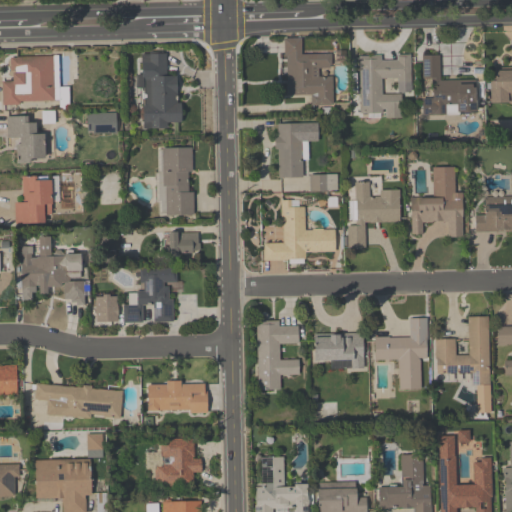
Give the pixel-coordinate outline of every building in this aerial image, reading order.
[(284,38),(301,38),(301,54),(330,53),(331,69),(319,69),(318,78),(331,77),(332,106),(311,107),(310,95),(287,95),(284,38)] [(140,54),(165,53),(166,76),(177,76),(179,123),(166,124),(166,128),(143,129),(140,54)] [(423,55),(439,54),(439,80),(475,80),(478,111),(423,116),(423,98),(431,99),(430,78),(422,78),(423,55)] [(358,56),(411,55),(410,85),(397,86),(396,79),(383,79),(383,94),(400,95),(401,119),(361,115),(358,56)] [(14,58),(52,56),(54,100),(3,105),(2,81),(18,80),(18,89),(24,89),(24,78),(21,71),(15,69),(14,58)] [(511,102),(488,104),(489,68),(511,67),(511,102)] [(85,114),(115,112),(115,132),(92,133),(91,130),(85,130),(85,114)] [(7,117),(28,116),(28,123),(35,122),(35,133),(45,134),(46,159),(32,159),(32,164),(16,164),(16,144),(19,144),(19,138),(7,138),(7,117)] [(316,122),(317,140),(301,141),(301,177),(278,178),(276,148),(273,148),(272,137),(276,137),(276,123),(316,122)] [(159,149),(191,147),(193,215),(165,217),(159,149)] [(453,166),(454,192),(461,192),(461,236),(446,237),(446,220),(421,221),(421,234),(410,235),(408,198),(432,198),(431,167),(453,166)] [(309,192),(337,192),(337,175),(309,175),(309,192)] [(24,177),(49,180),(52,214),(37,216),(36,225),(16,225),(15,203),(23,202),(24,177)] [(398,189),(399,221),(364,223),(364,248),(347,248),(345,226),(355,225),(353,182),(368,181),(368,196),(379,195),(378,190),(398,189)] [(333,229),(334,251),(304,252),(305,259),(263,259),(262,243),(282,243),(280,200),(290,200),(290,206),(303,206),(303,230),(333,229)] [(511,204),(511,231),(475,231),(474,215),(482,215),(481,211),(485,211),(485,205),(511,204)] [(166,232),(176,232),(176,233),(196,233),(197,243),(198,243),(199,252),(176,253),(176,257),(166,258),(166,232)] [(79,253),(80,281),(82,281),(83,302),(63,301),(63,283),(60,283),(60,286),(46,287),(46,293),(38,293),(37,285),(34,285),(34,292),(30,292),(30,299),(20,300),(20,292),(19,246),(30,245),(30,258),(36,258),(36,256),(63,256),(64,254),(79,253)] [(138,269),(175,269),(175,282),(163,282),(163,286),(167,286),(168,299),(171,299),(173,323),(152,322),(152,304),(136,304),(136,291),(143,291),(142,282),(138,282),(138,269)] [(115,296),(116,321),(95,322),(94,297),(101,297),(101,295),(107,294),(107,296),(115,296)] [(485,316),(489,411),(475,412),(474,372),(436,372),(434,339),(454,338),(454,354),(467,354),(466,316),(485,316)] [(426,317),(425,359),(418,359),(419,388),(397,389),(397,358),(374,359),(373,336),(407,335),(407,318),(426,317)] [(254,320),(278,320),(277,325),(297,325),(297,344),(278,344),(279,360),(296,359),(296,374),(279,375),(279,389),(257,389),(254,320)] [(511,376),(504,376),(502,361),(511,360),(511,343),(496,343),(495,326),(511,326),(511,376)] [(361,367),(328,368),(328,360),(312,360),(312,335),(328,336),(328,333),(338,333),(338,336),(348,336),(349,331),(360,331),(361,367)] [(0,365),(15,365),(16,395),(0,395),(0,365)] [(36,384),(122,391),(118,418),(46,414),(47,400),(34,400),(36,384)] [(147,385),(204,384),(206,413),(147,411),(147,385)] [(101,456),(101,436),(87,436),(87,456),(101,456)] [(481,457),(489,457),(488,511),(472,511),(472,506),(455,507),(455,511),(438,511),(436,436),(452,436),(453,484),(473,483),(472,462),(479,462),(481,457)] [(160,440),(193,439),(193,459),(199,459),(201,472),(191,473),(192,487),(156,488),(155,467),(162,467),(160,440)] [(507,441),(511,440),(511,511),(503,511),(501,467),(508,467),(507,441)] [(398,454),(421,453),(420,485),(427,484),(428,509),(376,510),(376,487),(399,486),(398,454)] [(259,458),(281,457),(282,486),(306,486),(306,511),(289,511),(289,508),(271,508),(271,511),(254,511),(253,487),(260,487),(259,458)] [(36,460),(90,459),(91,496),(85,496),(84,511),(62,511),(60,498),(36,498),(36,460)] [(0,463),(18,462),(19,476),(12,476),(12,497),(0,497),(0,463)] [(315,511),(315,487),(356,486),(356,497),(364,497),(364,511),(315,511)] [(162,511),(162,501),(200,501),(200,511),(162,511)]
